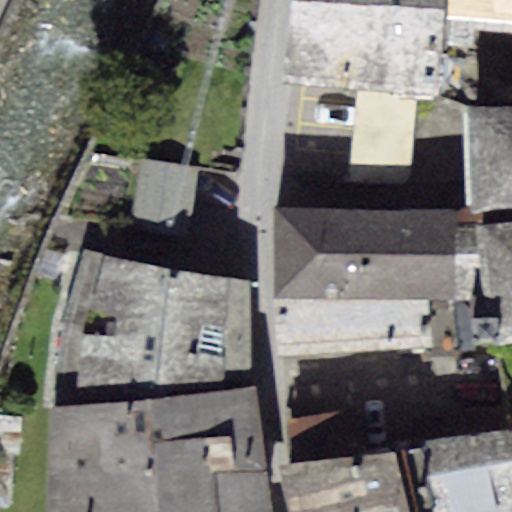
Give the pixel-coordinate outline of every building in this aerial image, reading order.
[(292,0),(292,1),(444,10),(443,0),(292,0)] [(511,0),(443,0),(444,10),(443,22),(511,24),(511,0)] [(443,22),(444,10),(292,1),(287,86),(355,91),(417,95),(440,96),(443,22)] [(409,209),(417,95),(355,91),(345,208),(409,209)] [(511,104),(468,104),(477,230),(493,345),(511,341),(511,104)] [(185,249),(197,166),(140,159),(128,242),(185,249)] [(345,208),(275,208),(277,354),(432,348),(430,303),(455,302),(451,209),(409,209),(345,208)] [(63,319),(53,410),(252,388),(249,283),(84,246),(63,319)] [(268,511),(252,388),(53,410),(45,511),(268,511)] [(290,420),(296,464),(369,455),(361,408),(290,420)] [(418,451),(394,452),(407,501),(409,511),(511,511),(511,450),(508,435),(416,441),(418,451)] [(296,464),(282,465),(291,511),(363,511),(407,501),(394,452),(369,455),(296,464)] [(409,511),(407,501),(363,511),(409,511)]
